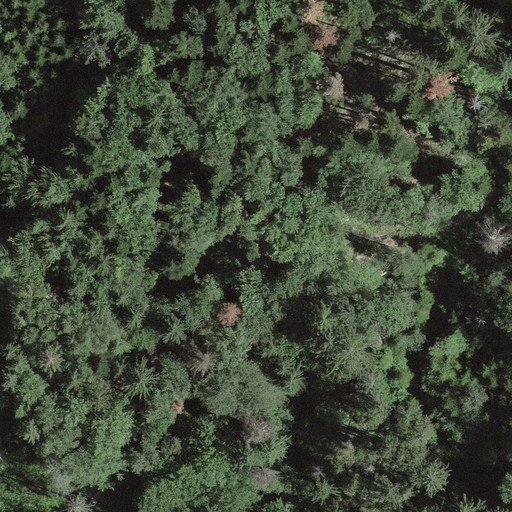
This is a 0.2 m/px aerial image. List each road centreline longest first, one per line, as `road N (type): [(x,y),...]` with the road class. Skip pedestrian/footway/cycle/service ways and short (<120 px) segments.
road 1 (track): [(511,193),(399,240),(329,292),(182,374),(0,317)]
road 2 (track): [(182,374),(106,511)]
